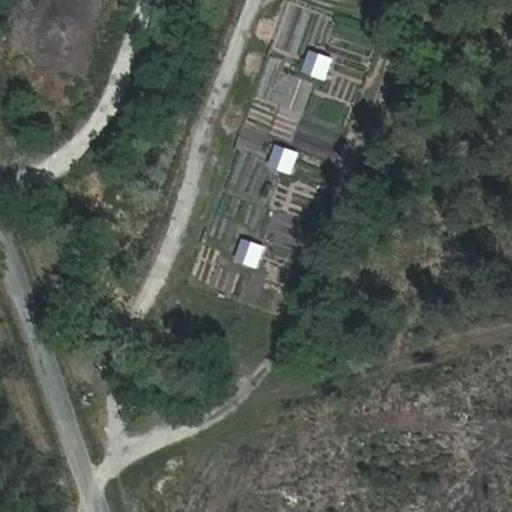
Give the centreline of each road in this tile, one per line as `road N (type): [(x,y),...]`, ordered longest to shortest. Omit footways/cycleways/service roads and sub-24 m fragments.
road 1 (track): [(92,511),(290,0)]
road 2 (track): [(511,307),(221,407),(134,454),(92,511)]
road 3 (residential): [(93,511),(0,252)]
